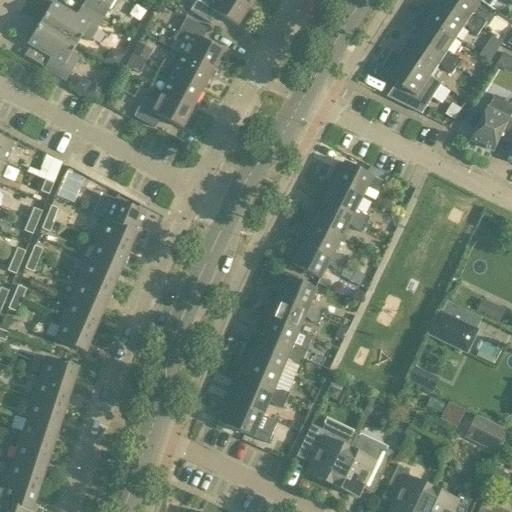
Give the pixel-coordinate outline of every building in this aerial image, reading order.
[(84,0),(81,7),(102,20),(114,0),(84,0)] [(216,14),(236,27),(248,8),(235,0),(212,0),(196,0),(189,11),(209,24),(216,14)] [(235,0),(248,8),(251,10),(255,4),(252,2),(252,0),(235,0)] [(476,17),(472,15),(481,2),(478,0),(443,0),(442,3),(482,30),(487,22),(481,17),(476,17)] [(81,7),(75,17),(52,3),(39,24),(75,46),(80,37),(88,42),(102,20),(81,7)] [(456,40),(465,25),(469,28),(471,32),(478,36),(482,30),(442,3),(437,10),(433,8),(425,20),(456,40)] [(222,52),(201,40),(206,30),(185,19),(169,48),(181,55),(211,71),(212,71),(222,52)] [(451,55),(447,53),(456,40),(425,20),(417,31),(421,34),(416,41),(457,68),(457,67),(459,68),(464,61),(456,55),(451,55)] [(75,46),(39,24),(26,45),(49,59),(43,69),(64,82),(78,59),(70,54),(75,46)] [(489,62),(502,43),(492,36),(479,55),(489,62)] [(430,78),(431,77),(440,63),(444,66),(446,69),(452,74),(457,68),(416,41),(412,48),(408,46),(400,57),(430,78)] [(137,44),(132,54),(145,61),(150,51),(137,44)] [(123,54),(110,48),(103,61),(116,68),(123,54)] [(145,61),(132,54),(125,68),(138,75),(145,61)] [(159,68),(201,90),(208,77),(211,79),(215,72),(212,71),(211,71),(181,55),(175,66),(163,60),(159,68)] [(396,72),(391,80),(397,84),(387,98),(422,115),(442,85),(431,77),(430,78),(400,57),(392,69),(396,72)] [(161,93),(191,109),(191,110),(194,112),(198,105),(194,103),(201,90),(159,68),(154,76),(167,82),(161,93)] [(85,95),(98,102),(101,95),(106,86),(93,79),(91,84),(85,95)] [(154,129),(160,118),(181,129),(191,110),(191,109),(161,93),(155,104),(143,98),(133,117),(154,129)] [(493,151),(502,133),(511,138),(511,104),(494,95),(488,109),(488,108),(472,141),(493,151)] [(104,106),(112,110),(116,102),(108,97),(104,106)] [(471,128),(479,114),(470,109),(462,122),(471,128)] [(0,162),(3,164),(12,143),(0,138),(0,162)] [(32,171),(53,180),(62,161),(41,152),(32,171)] [(338,172),(334,169),(328,182),(361,199),(368,184),(372,186),(374,189),(382,193),(386,185),(343,163),(338,172)] [(53,184),(45,181),(40,192),(48,196),(53,184)] [(322,204),(365,226),(368,219),(361,215),(357,215),(353,213),(361,199),(328,182),(321,194),(326,197),(322,204)] [(114,200),(105,221),(145,238),(147,233),(138,229),(144,214),(114,200)] [(307,223),(340,239),(347,225),(351,227),(353,230),(361,234),(365,226),(322,204),(318,212),(314,210),(307,223)] [(45,218),(53,222),(58,210),(50,207),(45,218)] [(27,220),(36,224),(41,213),(32,209),(27,220)] [(53,222),(45,218),(40,230),(48,234),(53,222)] [(36,224),(27,220),(22,232),(31,236),(36,224)] [(105,221),(96,241),(127,254),(133,239),(143,243),(145,238),(105,221)] [(301,245),(344,267),(348,259),(340,255),(337,256),(333,254),(340,239),(307,223),(301,235),(305,237),(301,245)] [(96,241),(88,260),(118,274),(127,254),(96,241)] [(344,267),(301,245),(297,253),(293,251),(286,264),(319,281),(327,265),(331,267),(333,271),(340,275),(344,267)] [(28,258),(36,262),(41,250),(33,247),(28,258)] [(11,260),(19,264),(24,252),(15,249),(11,260)] [(36,262),(28,258),(23,270),(32,273),(36,262)] [(19,264),(11,260),(6,272),(14,275),(19,264)] [(110,293),(118,274),(88,260),(79,280),(110,293)] [(276,299),(320,318),(324,310),(316,307),(312,307),(308,306),(315,290),(281,276),(275,289),(279,291),(276,299)] [(79,280),(71,300),(101,313),(110,293),(79,280)] [(12,298),(20,302),(25,290),(16,287),(12,298)] [(20,302),(12,298),(7,310),(16,313),(20,302)] [(263,318),(297,333),(303,318),(307,319),(309,322),(317,326),(320,318),(276,299),(273,307),(268,305),(263,318)] [(71,300),(62,320),(93,333),(101,313),(71,300)] [(481,301),(475,315),(486,320),(492,307),(481,301)] [(439,314),(429,335),(465,352),(475,331),(439,314)] [(11,320),(4,318),(0,328),(7,331),(11,320)] [(258,341),(303,360),(306,352),(298,349),(294,349),(290,348),(297,333),(263,318),(257,331),(262,333),(258,341)] [(84,354),(93,333),(62,320),(53,340),(84,354)] [(347,333),(339,329),(334,339),(342,343),(347,333)] [(8,334),(0,330),(0,340),(5,342),(8,334)] [(245,360),(279,375),(285,360),(289,361),(291,365),(299,368),(303,360),(258,341),(255,349),(251,347),(245,360)] [(39,379),(70,389),(77,368),(46,358),(39,379)] [(241,383),(285,402),(288,394),(280,391),(277,391),(273,390),(279,375),(245,360),(240,373),(244,375),(241,383)] [(437,381),(413,369),(407,381),(431,393),(437,381)] [(64,410),(70,389),(39,379),(32,400),(64,410)] [(285,402),(241,383),(237,391),(233,390),(227,402),(261,417),(262,416),(268,402),(272,403),(274,407),(282,410),(285,402)] [(325,398),(334,402),(339,393),(330,389),(325,398)] [(26,420),(57,430),(64,410),(32,400),(26,420)] [(446,401),(439,419),(457,426),(464,408),(446,401)] [(223,426),(267,445),(277,422),(262,416),(261,417),(227,402),(222,415),(226,417),(223,426)] [(415,415),(410,427),(420,432),(425,421),(415,415)] [(51,451),(57,430),(26,420),(19,441),(51,451)] [(352,434),(352,432),(329,421),(324,432),(314,428),(299,460),(310,465),(305,474),(331,486),(355,436),(352,434)] [(279,422),(273,436),(289,443),(295,429),(279,422)] [(467,425),(460,439),(489,453),(496,439),(467,425)] [(361,489),(372,495),(392,453),(382,448),(383,446),(360,435),(359,437),(355,436),(331,486),(357,498),(361,489)] [(12,461),(44,472),(51,451),(19,441),(12,461)] [(6,482),(37,492),(44,472),(12,461),(6,482)] [(381,499),(392,504),(388,511),(420,511),(431,490),(406,478),(409,472),(397,467),(381,499)] [(507,477),(495,471),(490,480),(503,486),(507,477)] [(32,507),(37,492),(6,482),(0,499),(0,502),(29,511),(41,511),(42,510),(32,507)] [(465,511),(470,502),(458,496),(455,501),(431,490),(420,511),(465,511)] [(477,511),(505,511),(483,501),(477,511)] [(0,511),(29,511),(0,502),(0,511)]
